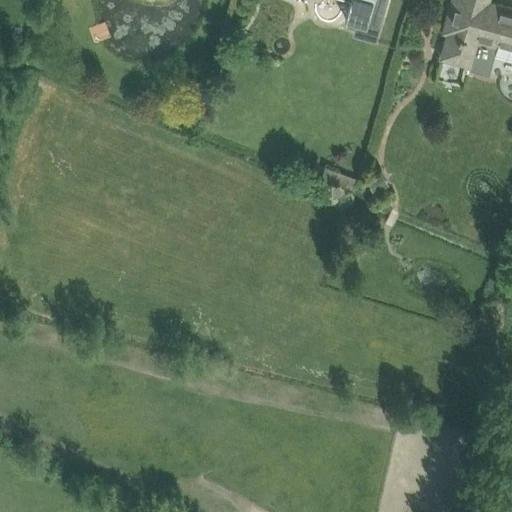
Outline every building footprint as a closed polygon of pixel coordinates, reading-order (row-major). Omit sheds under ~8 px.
[(350,0),(346,18),(357,21),(367,23),(373,0),(350,0)] [(471,65),(473,58),(477,41),(498,46),(496,55),(511,59),(511,8),(500,5),(499,9),(487,5),(488,0),(452,0),(444,30),(449,32),(442,57),(471,65)] [(182,105),(176,121),(192,127),(198,110),(182,105)] [(351,191),(356,177),(327,166),(321,181),(351,191)] [(381,172),(367,180),(375,193),(389,186),(381,172)]
